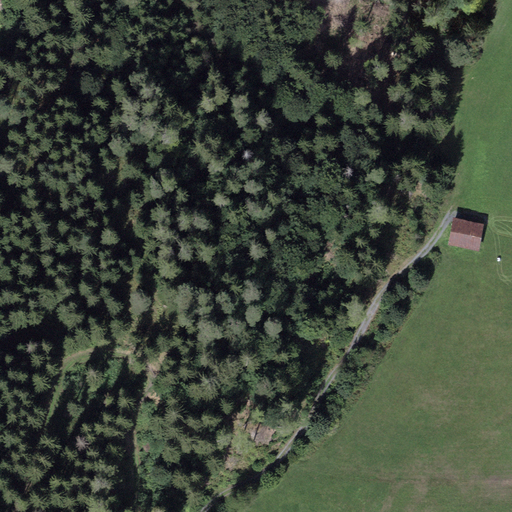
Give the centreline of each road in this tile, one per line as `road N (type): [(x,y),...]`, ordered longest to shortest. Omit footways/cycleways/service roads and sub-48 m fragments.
road 1 (track): [(453,212),(376,305),(293,440),(201,511)]
road 2 (track): [(132,511),(132,422),(150,377),(133,358),(101,352),(66,361),(13,511)]
